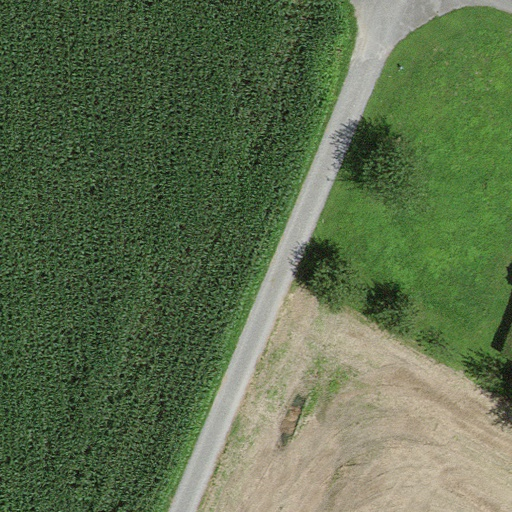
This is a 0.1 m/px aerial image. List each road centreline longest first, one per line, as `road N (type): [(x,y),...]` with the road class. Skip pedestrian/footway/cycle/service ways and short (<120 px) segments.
road 1 (track): [(388,0),(182,511)]
road 2 (track): [(271,294),(511,422)]
